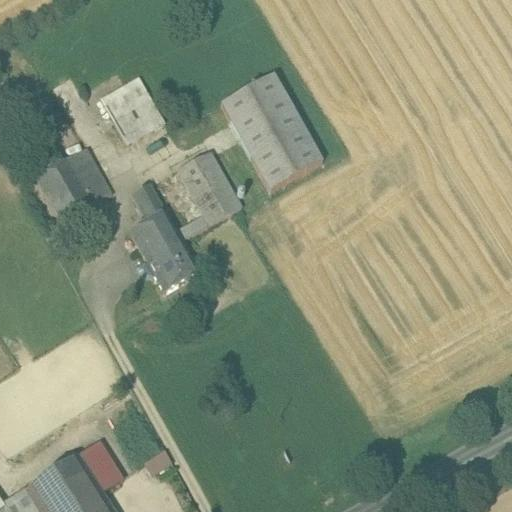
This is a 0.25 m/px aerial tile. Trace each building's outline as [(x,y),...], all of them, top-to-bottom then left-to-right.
[(320,166),(272,78),(218,108),(266,196),(320,166)] [(150,103),(136,79),(98,100),(112,125),(150,103)] [(150,103),(112,125),(125,149),(164,127),(150,103)] [(86,152),(35,178),(59,225),(110,198),(86,152)] [(240,210),(209,154),(176,172),(201,219),(206,228),(240,210)] [(161,215),(149,192),(133,201),(145,223),(161,215)] [(145,223),(126,234),(144,266),(179,247),(177,244),(172,234),(161,215),(145,223)] [(201,219),(172,234),(177,244),(206,228),(201,219)] [(179,247),(144,266),(160,295),(195,276),(179,247)] [(94,484),(112,471),(96,448),(78,459),(94,484)] [(150,479),(170,466),(164,456),(144,469),(150,479)] [(78,459),(25,493),(36,511),(111,511),(102,497),(94,484),(78,459)] [(112,471),(94,484),(102,497),(121,484),(112,471)] [(0,511),(36,511),(25,493),(1,508),(0,506),(0,511)]
